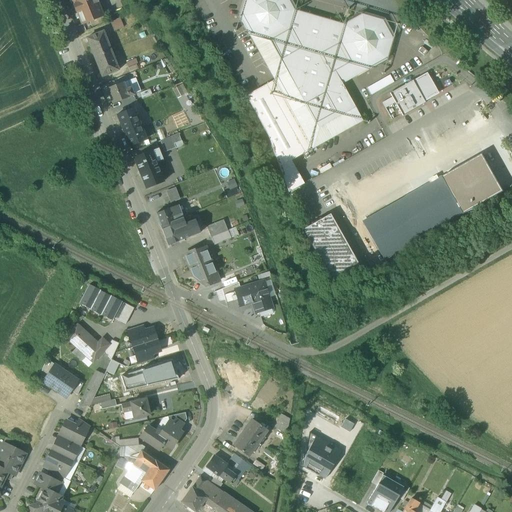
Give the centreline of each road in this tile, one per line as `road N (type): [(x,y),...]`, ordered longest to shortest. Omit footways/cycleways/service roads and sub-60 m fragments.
road 1 (unclassified): [(169,287),(56,0)]
road 2 (unclassified): [(158,503),(198,448),(212,406),(169,287)]
road 3 (residential): [(169,287),(298,353),(355,338)]
